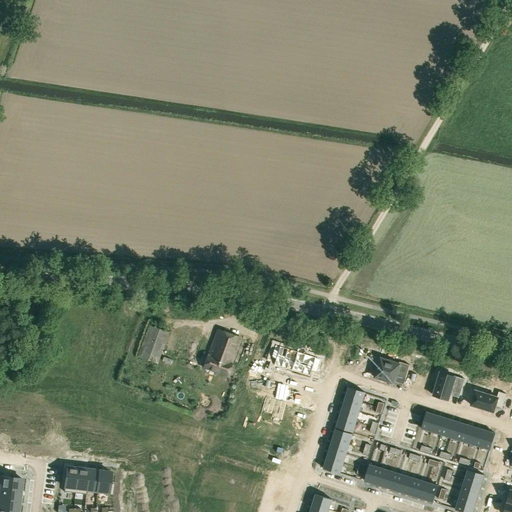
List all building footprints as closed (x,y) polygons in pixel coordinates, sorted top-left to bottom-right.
[(138,356),(157,363),(168,332),(149,325),(138,356)] [(208,354),(203,367),(228,376),(233,363),(232,363),(241,337),(218,329),(208,354)] [(274,345),(270,358),(275,359),(273,365),(283,368),(286,361),(293,363),(299,347),(292,345),(290,349),(283,347),(279,346),(274,345)] [(299,347),(293,363),(301,365),(299,373),(309,376),(311,370),(315,372),(319,359),(315,358),(315,357),(304,354),(305,349),(299,347)] [(381,358),(375,377),(394,383),(396,375),(406,378),(410,365),(400,362),(399,364),(381,358)] [(441,372),(433,395),(448,400),(450,392),(460,395),(465,379),(454,376),(441,372)] [(349,387),(345,397),(362,402),(365,392),(349,387)] [(471,404),(471,405),(472,405),(480,408),(479,408),(480,408),(481,408),(484,409),(485,410),(485,409),(493,412),(494,412),(494,411),(495,406),(502,408),(507,394),(499,392),(497,397),(476,391),(475,390),(475,391),(471,404)] [(345,397),(342,407),(359,412),(362,402),(345,397)] [(342,407),(339,417),(356,422),(359,412),(342,407)] [(427,412),(421,429),(431,432),(437,415),(427,412)] [(437,415),(431,432),(441,435),(446,418),(437,415)] [(339,417),(336,427),(353,432),(356,422),(339,417)] [(446,418),(441,435),(451,438),(456,421),(446,418)] [(456,421),(451,438),(460,441),(466,424),(456,421)] [(466,424),(460,441),(470,444),(475,427),(466,424)] [(475,427),(470,444),(480,447),(485,430),(475,427)] [(336,429),(333,439),(349,444),(352,434),(336,429)] [(485,430),(480,447),(490,450),(495,433),(485,430)] [(333,439),(330,449),(346,454),(349,444),(333,439)] [(330,449),(327,458),(343,463),(346,454),(330,449)] [(327,458),(323,468),(340,473),(343,463),(327,458)] [(370,464),(364,481),(374,484),(380,467),(370,464)] [(64,487),(64,492),(75,493),(78,468),(67,467),(64,487)] [(380,467),(374,484),(384,487),(389,470),(380,467)] [(78,468),(75,493),(86,494),(87,492),(86,492),(89,469),(78,468)] [(89,469),(86,492),(87,492),(97,493),(99,471),(89,469)] [(389,470),(384,487),(394,490),(399,473),(389,470)] [(468,470),(464,480),(481,485),(484,475),(468,470)] [(99,471),(97,493),(113,495),(114,483),(109,483),(111,472),(99,471)] [(2,472),(1,488),(21,490),(22,479),(10,477),(10,473),(2,472)] [(399,473),(394,490),(403,493),(409,476),(399,473)] [(409,476),(403,493),(413,496),(418,479),(409,476)] [(418,479),(413,496),(423,499),(428,482),(418,479)] [(464,480),(461,490),(478,495),(481,485),(464,480)] [(428,482),(423,499),(433,502),(438,485),(428,482)] [(1,488),(0,492),(0,498),(19,501),(21,490),(1,488)] [(461,490),(458,499),(475,504),(478,495),(461,490)] [(316,494),(312,504),(329,510),(332,500),(316,494)] [(0,498),(0,509),(18,511),(19,501),(0,498)] [(458,499),(455,509),(464,511),(472,511),(475,504),(458,499)] [(511,511),(511,504),(507,502),(503,511),(511,511)]
